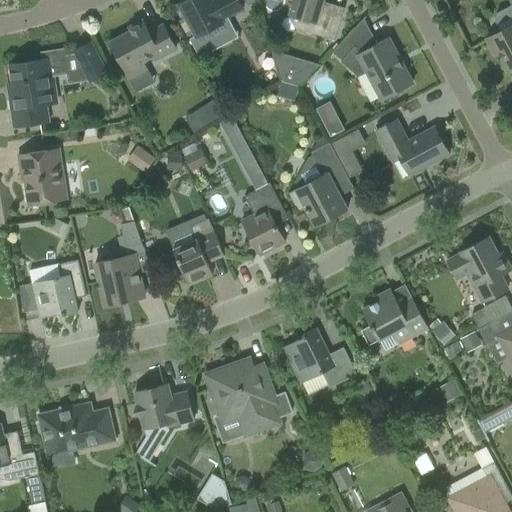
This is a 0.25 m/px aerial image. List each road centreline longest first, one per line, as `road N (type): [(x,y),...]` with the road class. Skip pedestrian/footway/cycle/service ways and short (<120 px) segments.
road 1 (residential): [(503,172),(241,319),(0,371)]
road 2 (residential): [(503,172),(410,0)]
